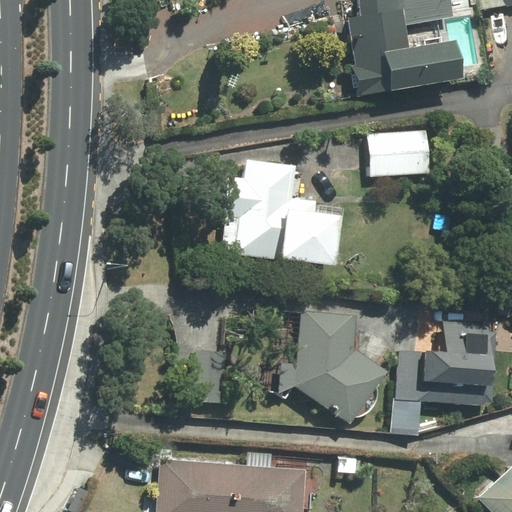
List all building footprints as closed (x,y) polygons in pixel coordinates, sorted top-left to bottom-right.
[(397,29),(449,21),(445,0),(350,0),(354,21),(340,23),(352,97),(447,82),(441,46),(401,53),(397,29)] [(511,0),(486,0),(488,9),(511,6),(511,0)] [(424,136),(362,136),(362,178),(424,178),(424,136)] [(263,259),(263,266),(302,269),(302,271),(319,272),(319,267),(326,268),(329,224),(324,224),(324,211),(305,210),(305,203),(284,202),(286,167),(237,165),(236,183),(220,182),(218,208),(214,208),(213,219),(218,219),(216,257),(263,259)] [(434,357),(393,355),(391,403),(487,407),(490,319),(436,316),(434,357)] [(286,392),(339,429),(375,378),(345,356),(347,320),(289,318),(287,366),(271,365),(270,391),(286,392)] [(221,356),(190,353),(186,400),(217,403),(221,356)] [(300,511),(305,511),(309,471),(153,459),(149,511),(293,511),(294,511),(300,511)] [(511,511),(511,473),(510,471),(470,500),(478,511),(511,511)] [(78,511),(89,491),(80,487),(68,510),(71,511),(78,511)]
